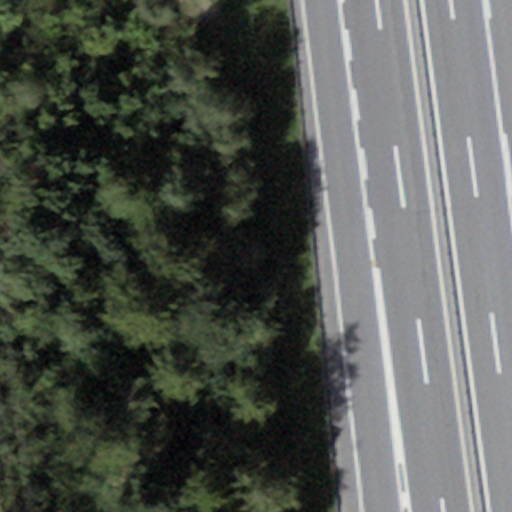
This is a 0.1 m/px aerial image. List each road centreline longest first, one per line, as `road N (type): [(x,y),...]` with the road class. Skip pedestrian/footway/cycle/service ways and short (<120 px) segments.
road 1 (trunk): [(375,0),(446,511)]
road 2 (trunk): [(511,435),(452,0)]
